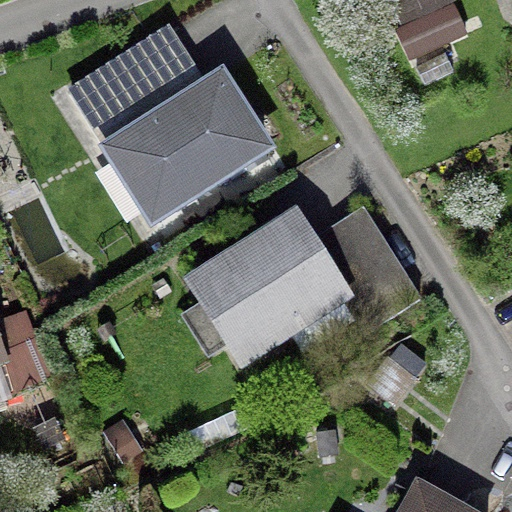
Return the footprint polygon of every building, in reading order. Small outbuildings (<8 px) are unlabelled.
[(406,63),(460,38),(448,11),(393,36),(406,63)] [(149,223),(258,153),(215,85),(190,101),(153,43),(94,80),(131,139),(105,155),(149,223)] [(360,338),(415,304),(359,215),(304,250),(289,227),(192,289),(238,361),(335,299),(360,338)] [(364,389),(388,408),(408,383),(383,364),(364,389)] [(451,511),(414,491),(401,511),(451,511)]
